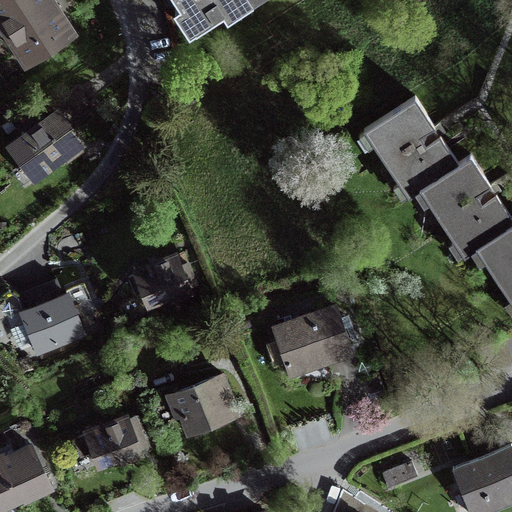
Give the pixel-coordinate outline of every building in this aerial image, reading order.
[(0,0),(0,16),(29,61),(73,32),(52,0),(0,0)] [(179,0),(197,26),(237,0),(179,0)] [(54,107),(58,111),(12,144),(35,176),(64,155),(68,160),(80,151),(76,146),(80,143),(65,122),(91,104),(79,88),(54,107)] [(374,142),(409,196),(472,155),(471,154),(458,162),(438,132),(414,95),(365,127),(366,130),(368,129),(376,141),(374,142)] [(472,155),(409,196),(409,197),(424,187),(432,200),(430,202),(464,254),(511,223),(511,218),(493,188),(472,155)] [(511,223),(464,254),(465,255),(479,246),(488,259),(486,260),(511,300),(511,223)] [(181,264),(177,254),(136,270),(137,272),(128,276),(134,291),(143,288),(148,302),(170,293),(172,296),(191,289),(186,276),(193,274),(188,261),(181,264)] [(56,278),(21,292),(28,309),(63,295),(56,278)] [(84,333),(68,293),(63,295),(28,309),(22,311),(38,351),(84,333)] [(337,304),(274,326),(290,370),(352,349),(337,304)] [(238,413),(222,372),(175,391),(183,412),(182,412),(189,431),(238,413)] [(131,426),(127,415),(86,431),(87,434),(79,437),(77,443),(80,452),(92,448),(98,463),(120,455),(122,458),(140,451),(135,438),(142,435),(138,423),(131,426)] [(511,447),(510,443),(453,466),(468,503),(486,497),(488,503),(505,496),(507,502),(511,499),(511,447)] [(51,486),(30,445),(3,458),(1,453),(0,453),(0,506),(24,495),(26,499),(51,486)] [(412,460),(382,471),(388,485),(417,474),(412,460)]
